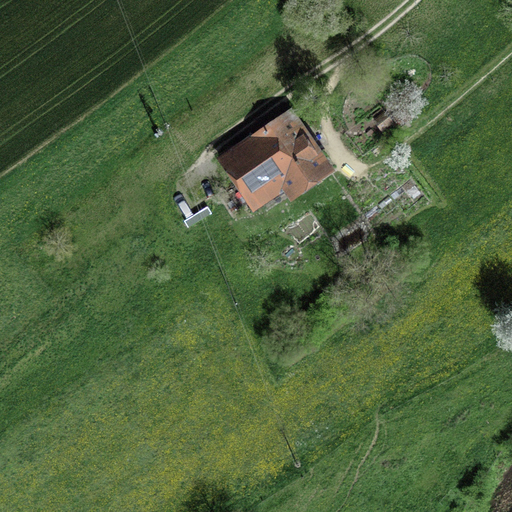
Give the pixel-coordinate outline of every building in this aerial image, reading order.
[(336,176),(292,110),(284,116),(281,112),(258,127),(261,131),(234,149),(233,146),(225,151),(227,154),(217,160),(254,216),(284,196),(290,206),(336,176)] [(372,120),(382,133),(394,124),(385,111),(372,120)] [(396,201),(399,206),(409,200),(405,195),(396,201)] [(208,206),(212,212),(221,206),(217,200),(208,206)] [(208,215),(204,209),(185,222),(189,227),(208,215)]
